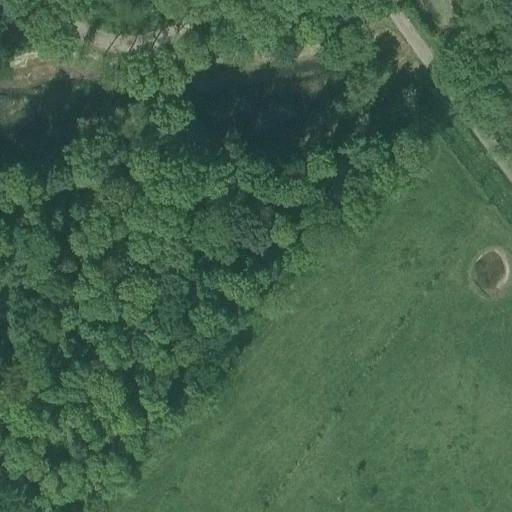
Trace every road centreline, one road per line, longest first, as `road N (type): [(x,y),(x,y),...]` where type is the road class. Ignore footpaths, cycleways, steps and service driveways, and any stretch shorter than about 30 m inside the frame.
road 1 (unclassified): [(511,175),(385,0)]
road 2 (unclassified): [(209,0),(164,39),(135,45),(80,35),(49,0)]
